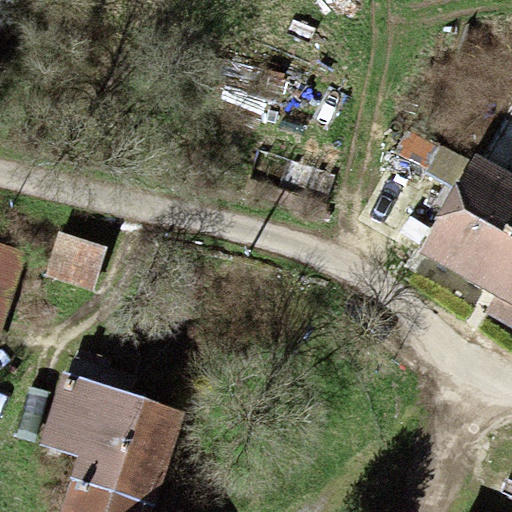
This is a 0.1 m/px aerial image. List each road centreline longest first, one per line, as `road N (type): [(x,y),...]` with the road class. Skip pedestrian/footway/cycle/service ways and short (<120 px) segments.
road 1 (unclassified): [(511,348),(349,250),(0,159)]
road 2 (track): [(418,511),(483,331)]
